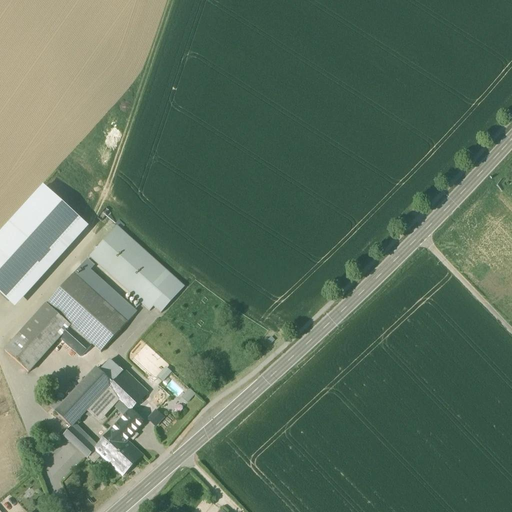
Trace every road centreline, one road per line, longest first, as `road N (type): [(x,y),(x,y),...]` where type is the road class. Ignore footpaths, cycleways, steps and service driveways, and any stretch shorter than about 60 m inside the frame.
road 1 (secondary): [(117,511),(313,338),(511,139)]
road 2 (track): [(0,339),(96,223),(172,0)]
road 3 (track): [(0,360),(62,511)]
road 4 (track): [(511,334),(419,237)]
